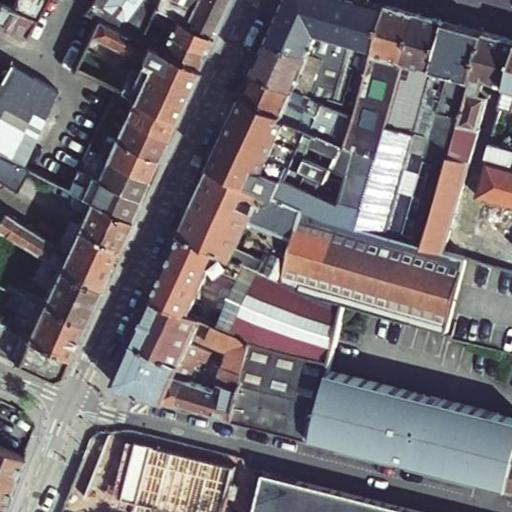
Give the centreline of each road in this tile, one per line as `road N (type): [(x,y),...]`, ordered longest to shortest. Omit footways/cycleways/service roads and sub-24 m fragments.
road 1 (tertiary): [(73,402),(253,0)]
road 2 (residential): [(496,511),(73,402)]
